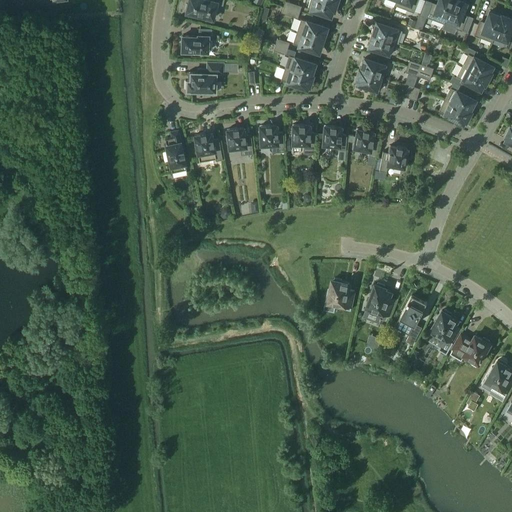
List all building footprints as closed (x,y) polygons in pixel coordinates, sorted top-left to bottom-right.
[(188,0),(187,4),(186,4),(184,11),(186,11),(186,12),(193,14),(193,16),(203,18),(203,16),(212,19),(216,4),(222,5),(223,0),(188,0)] [(334,10),(336,4),(324,0),(309,0),(307,8),(330,16),(332,10),(334,10)] [(397,0),(395,5),(413,12),(417,0),(397,0)] [(443,24),(452,0),(438,0),(436,7),(430,5),(425,17),(443,24)] [(459,0),(452,0),(443,24),(444,24),(445,21),(457,25),(455,28),(461,30),(466,18),(460,16),(465,3),(459,1),(459,0)] [(285,1),(283,7),(299,12),(301,6),(285,1)] [(81,2),(63,2),(64,13),(82,12),(81,2)] [(297,18),(299,12),(283,7),(281,13),(297,18)] [(491,42),(502,15),(501,15),(500,16),(489,12),(486,18),(484,25),(478,23),(474,35),(491,42)] [(511,18),(502,15),(491,42),(492,42),(493,39),(505,43),(504,46),(510,49),(511,42),(511,35),(508,34),(511,24),(511,20),(510,20),(511,18)] [(467,32),(471,21),(466,18),(461,30),(467,32)] [(300,19),(296,31),(324,40),(326,34),(324,33),(326,27),(300,19)] [(414,27),(416,21),(409,19),(407,25),(414,27)] [(402,30),(396,28),(376,22),(374,28),(373,27),(370,34),(395,42),(398,43),(402,30)] [(181,50),(183,51),(183,53),(191,53),(191,51),(207,51),(208,49),(211,49),(211,39),(210,39),(211,29),(199,29),(199,35),(198,35),(197,36),(182,35),(181,50)] [(429,40),(431,34),(419,30),(417,36),(429,40)] [(322,46),(324,40),(296,31),(292,43),(318,52),(320,46),(322,46)] [(391,54),(395,42),(370,34),(368,40),(370,41),(368,47),(391,54)] [(443,38),(431,34),(429,40),(441,44),(443,38)] [(289,42),(277,38),(275,44),(287,48),(289,42)] [(419,48),(426,50),(429,40),(422,38),(419,48)] [(287,48),(275,44),(273,50),(285,54),(287,48)] [(468,53),(462,65),(487,78),(490,72),(489,71),(492,66),(468,53)] [(310,75),(314,63),(288,55),(284,67),(312,76),(310,75)] [(359,69),(358,70),(383,78),(387,65),(364,58),(360,70),(359,69)] [(419,70),(421,64),(409,60),(407,66),(419,70)] [(223,73),(223,62),(207,61),(206,68),(197,68),(197,72),(190,72),(189,80),(186,80),(186,90),(199,90),(199,93),(206,93),(206,90),(215,91),(215,73),(223,73)] [(239,71),(239,62),(225,62),(224,70),(239,71)] [(431,74),(433,68),(421,64),(419,70),(431,74)] [(487,78),(462,65),(456,77),(480,89),(483,83),(484,84),(487,78)] [(417,76),(419,70),(407,66),(405,72),(417,76)] [(309,85),(312,76),(284,67),(280,80),(306,88),(307,85),(309,85)] [(379,90),(383,78),(358,70),(355,79),(357,80),(356,83),(379,90)] [(431,74),(419,70),(417,76),(429,80),(431,74)] [(410,98),(414,86),(408,84),(404,96),(410,98)] [(420,88),(414,86),(410,98),(416,100),(420,88)] [(450,87),(444,99),(470,112),(470,111),(469,111),(475,100),(450,87)] [(470,112),(444,99),(438,110),(463,123),(464,120),(465,121),(470,112)] [(316,132),(309,132),(309,125),(303,124),(304,124),(298,123),(298,124),(292,124),(292,145),(303,145),(303,153),(315,154),(316,132)] [(265,124),(265,125),(259,125),(260,145),(271,144),(271,152),(284,151),(283,132),(277,132),(276,125),(270,125),(270,124),(265,124)] [(330,125),(330,126),(324,125),(322,146),(338,147),(338,149),(345,150),(347,134),(340,134),(341,127),(335,126),(335,125),(330,125)] [(232,128),(226,129),(228,148),(239,147),(240,155),(253,153),(251,134),(244,134),(243,127),(237,128),(237,127),(232,128)] [(363,128),(362,129),(357,128),(353,149),(369,152),(368,156),(375,157),(378,140),(372,139),(373,131),(368,130),(368,129),(363,128)] [(171,172),(186,169),(183,155),(184,155),(183,149),(182,149),(178,130),(171,132),(172,137),(165,138),(166,144),(165,145),(171,172)] [(200,134),(194,135),(199,161),(215,158),(215,160),(222,159),(218,138),(212,139),(211,132),(205,133),(205,132),(200,133),(200,134)] [(407,148),(401,147),(401,146),(396,145),(396,146),(390,145),(389,152),(382,151),(379,170),(386,172),(387,166),(403,169),(407,148)] [(220,213),(221,216),(224,218),(227,217),(230,211),(229,208),(227,207),(224,207),(220,213)] [(334,280),(333,279),(331,288),(328,287),(324,309),(334,311),(335,307),(351,310),(355,290),(348,289),(350,283),(348,283),(348,282),(342,281),(342,279),(334,278),(334,280)] [(376,283),(366,309),(382,316),(383,313),(389,315),(395,299),(389,297),(391,291),(385,289),(386,287),(384,287),(385,285),(378,282),(377,284),(376,283)] [(416,323),(423,311),(427,302),(412,294),(399,319),(411,325),(404,339),(413,344),(423,327),(416,323)] [(444,311),(443,310),(430,333),(444,341),(439,349),(447,354),(453,343),(452,342),(461,327),(455,324),(458,319),(457,318),(451,315),(452,313),(445,309),(444,311)] [(462,334),(453,348),(479,363),(482,358),(483,357),(483,356),(491,343),(489,342),(490,341),(484,337),(483,339),(475,335),(472,340),(472,339),(468,337),(467,337),(462,334)] [(370,335),(367,344),(377,348),(380,339),(370,335)] [(487,376),(481,386),(490,391),(492,386),(506,394),(511,384),(511,374),(510,374),(511,370),(511,367),(507,365),(506,364),(507,363),(500,359),(499,361),(498,360),(494,367),(492,366),(488,375),(489,375),(488,377),(487,376)] [(473,391),(467,402),(473,406),(480,395),(473,391)]
